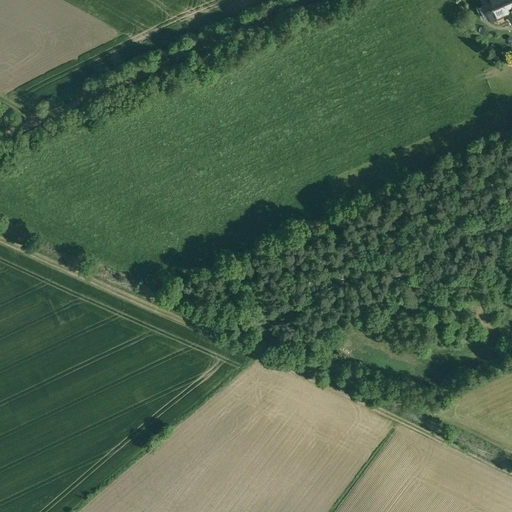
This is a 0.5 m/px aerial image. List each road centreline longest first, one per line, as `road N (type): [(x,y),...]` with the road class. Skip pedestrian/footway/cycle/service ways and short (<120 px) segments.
road 1 (track): [(511,472),(0,236)]
road 2 (unclassified): [(0,138),(308,0)]
